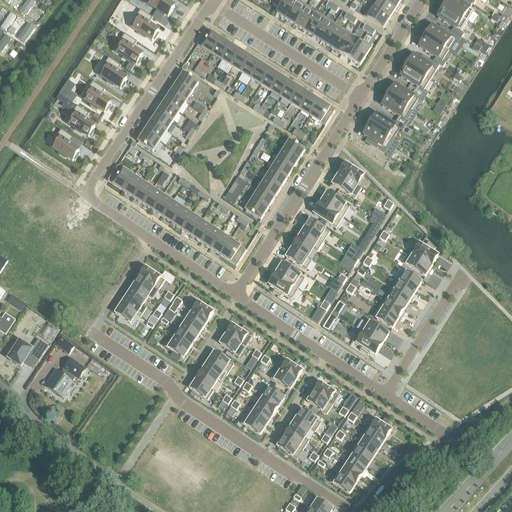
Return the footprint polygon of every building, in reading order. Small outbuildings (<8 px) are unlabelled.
[(33,0),(28,0),(20,12),(27,17),(36,2),(33,0)] [(147,0),(145,3),(168,19),(174,8),(164,1),(165,0),(147,0)] [(286,21),(298,1),(295,0),(285,0),(276,15),(286,21)] [(395,11),(376,0),(374,0),(370,8),(389,21),(395,11)] [(401,2),(396,0),(376,0),(395,11),(401,2)] [(453,0),(449,0),(444,9),(467,23),(473,12),(469,10),(472,5),(463,0),(461,0),(460,4),(453,0)] [(295,27),(307,7),(298,1),(286,21),(295,27)] [(304,32),(316,13),(314,16),(306,11),(308,8),(307,7),(295,27),(304,32)] [(389,21),(370,8),(364,18),(383,30),(389,21)] [(444,9),(438,19),(454,29),(451,33),(461,40),(464,35),(460,33),(467,23),(444,9)] [(140,11),(129,27),(139,34),(138,35),(144,40),(145,38),(152,43),(153,41),(154,42),(159,35),(157,34),(159,32),(148,25),(152,19),(140,11)] [(7,32),(16,16),(10,13),(1,28),(7,32)] [(313,38),(325,19),(316,13),(304,32),(313,38)] [(322,44),(335,25),(325,19),(313,38),(322,44)] [(18,37),(23,41),(33,28),(28,24),(18,37)] [(331,50),(344,30),(335,25),(322,44),(331,50)] [(432,28),(426,38),(448,52),(455,42),(458,44),(461,40),(451,33),(446,30),(443,34),(432,28)] [(341,55),(353,36),(344,30),(331,50),(341,55)] [(212,56),(221,41),(207,32),(197,47),(212,56)] [(6,35),(0,42),(0,51),(3,54),(12,39),(6,35)] [(124,35),(113,52),(123,58),(122,59),(128,64),(129,62),(130,63),(135,66),(136,67),(137,65),(139,66),(143,59),(141,58),(143,56),(132,49),(136,43),(124,35)] [(350,61),(362,42),(360,45),(351,40),(353,36),(341,55),(350,61)] [(426,38),(419,49),(436,59),(433,63),(439,67),(442,69),(445,65),(442,63),(448,52),(426,38)] [(222,62),(231,47),(221,41),(212,56),(222,62)] [(359,67),(372,48),(362,42),(350,61),(359,67)] [(232,68),(241,53),(231,47),(222,62),(232,68)] [(241,74),(251,59),(241,53),(232,68),(241,74)] [(414,57),(407,68),(430,82),(439,67),(433,63),(426,59),(423,63),(414,57)] [(108,59),(97,76),(107,82),(106,83),(113,88),(113,86),(120,91),(121,89),(123,90),(126,85),(124,84),(127,80),(116,73),(121,67),(108,59)] [(251,81),(261,66),(251,59),(241,74),(251,81)] [(130,63),(126,70),(131,73),(135,66),(130,63)] [(208,74),(211,67),(201,63),(198,70),(208,74)] [(261,87),(271,72),(261,66),(251,81),(261,87)] [(407,68),(401,78),(417,88),(414,92),(425,99),(428,95),(423,92),(430,82),(407,68)] [(271,93),(280,78),(271,72),(261,87),(271,93)] [(191,95),(198,85),(183,75),(176,85),(191,95)] [(281,99),(290,84),(280,78),(271,93),(281,99)] [(92,83),(81,100),(91,106),(90,107),(97,112),(98,110),(104,115),(105,113),(107,114),(111,107),(110,106),(111,104),(100,97),(105,91),(92,83)] [(291,106),(300,90),(290,84),(281,99),(291,106)] [(191,95),(176,85),(170,95),(185,105),(191,95)] [(395,86),(389,97),(411,111),(418,101),(422,104),(425,99),(414,92),(411,97),(395,86)] [(300,112),(310,97),(300,90),(291,106),(300,112)] [(185,105),(170,95),(163,104),(179,114),(185,105)] [(310,118),(320,103),(310,97),(300,112),(310,118)] [(389,97),(382,107),(399,118),(396,122),(405,128),(408,124),(405,121),(411,111),(389,97)] [(325,127),(334,112),(320,103),(310,118),(325,127)] [(179,114),(163,104),(157,114),(172,124),(179,114)] [(77,107),(66,124),(75,130),(74,131),(81,136),(82,134),(88,139),(90,137),(91,138),(94,133),(92,132),(95,128),(85,121),(89,115),(77,107)] [(172,124),(157,114),(151,124),(166,134),(172,124)] [(377,116),(370,126),(393,141),(399,130),(403,132),(405,128),(396,122),(393,126),(377,116)] [(166,134),(151,124),(144,134),(159,144),(166,134)] [(370,126),(363,137),(372,143),(370,147),(383,155),(386,151),(393,141),(370,126)] [(61,131),(50,148),(59,154),(58,155),(65,160),(66,158),(72,163),(74,161),(75,162),(78,157),(77,156),(79,152),(69,146),(73,139),(61,131)] [(159,144),(144,134),(138,143),(153,153),(159,144)] [(298,162),(304,152),(289,142),(283,152),(298,162)] [(135,157),(137,153),(131,148),(128,153),(135,157)] [(292,172),(298,162),(283,152),(277,162),(292,172)] [(292,172),(277,162),(270,172),(286,182),(292,172)] [(345,165),(339,176),(357,188),(357,187),(364,177),(359,174),(360,173),(353,166),(351,169),(345,165)] [(123,193),(133,178),(117,167),(107,182),(123,193)] [(286,182),(270,172),(264,182),(279,192),(286,182)] [(339,176),(332,186),(355,201),(361,190),(362,190),(357,187),(357,188),(339,176)] [(133,199),(143,184),(133,178),(123,193),(133,199)] [(279,192),(264,182),(258,192),(273,202),(279,192)] [(143,206),(153,190),(143,184),(133,199),(143,206)] [(152,212),(162,197),(153,190),(143,206),(152,212)] [(273,202),(258,192),(252,202),(267,211),(273,202)] [(327,195),(320,205),(343,219),(349,209),(327,195)] [(162,218),(172,203),(162,197),(152,212),(162,218)] [(261,221),(267,211),(252,202),(245,212),(261,221)] [(172,225),(182,210),(172,203),(162,218),(172,225)] [(320,205),(314,216),(336,230),(343,219),(320,205)] [(182,231),(192,216),(182,210),(172,225),(182,231)] [(191,238),(201,223),(192,216),(182,231),(191,238)] [(372,217),(369,222),(374,225),(379,229),(382,224),(372,217)] [(309,222),(304,231),(323,244),(329,234),(309,222)] [(201,244),(211,229),(201,223),(191,238),(201,244)] [(211,250),(221,235),(211,229),(201,244),(211,250)] [(304,231),(298,241),(313,250),(313,251),(317,253),(323,244),(304,231)] [(220,257),(230,242),(221,235),(211,250),(220,257)] [(298,241),(292,250),(307,259),(308,259),(313,251),(313,250),(298,241)] [(236,267),(246,252),(230,242),(220,257),(236,267)] [(415,243),(409,254),(431,268),(438,258),(432,254),(435,249),(428,242),(424,249),(415,243)] [(362,245),(358,250),(363,253),(367,248),(362,245)] [(292,250),(286,259),(305,272),(311,262),(312,262),(308,259),(307,259),(292,250)] [(409,254),(402,264),(425,278),(431,268),(409,254)] [(282,266),(275,276),(298,290),(304,280),(282,266)] [(165,282),(145,270),(139,279),(159,291),(165,282)] [(402,272),(396,281),(415,294),(421,284),(402,272)] [(275,276),(269,287),(274,290),(272,293),(280,298),(282,295),(291,301),(298,290),(275,276)] [(159,291),(139,279),(133,288),(149,298),(153,301),(159,291)] [(396,281),(390,291),(409,303),(415,294),(396,281)] [(149,298),(133,288),(127,297),(143,307),(149,298)] [(390,291),(384,300),(404,312),(409,303),(390,291)] [(7,301),(22,312),(27,306),(11,295),(7,301)] [(143,307),(127,297),(121,306),(136,316),(140,319),(147,310),(143,307)] [(378,309),(382,312),(382,311),(398,321),(404,312),(384,300),(378,309)] [(213,314),(194,302),(188,311),(192,314),(207,324),(213,314)] [(136,316),(121,306),(115,315),(130,326),(136,316)] [(169,311),(162,320),(168,324),(170,325),(176,316),(169,311)] [(382,312),(376,321),(392,331),(398,321),(382,311),(382,312)] [(207,324),(192,314),(186,323),(201,333),(207,324)] [(0,333),(5,337),(15,322),(5,315),(0,322),(0,333)] [(366,322),(359,333),(381,347),(388,336),(366,322)] [(201,333),(186,323),(180,332),(195,342),(201,333)] [(251,340),(232,327),(226,336),(245,349),(251,340)] [(195,342),(180,332),(176,329),(170,338),(189,351),(195,342)] [(359,333),(352,343),(361,348),(359,352),(367,357),(369,354),(375,357),(381,347),(359,333)] [(245,349),(226,336),(220,346),(239,358),(245,349)] [(189,351),(170,338),(164,348),(183,360),(189,351)] [(69,355),(74,348),(62,339),(57,347),(69,355)] [(20,343),(8,360),(21,369),(23,364),(29,356),(39,363),(49,348),(38,341),(32,350),(20,343)] [(233,367),(214,354),(208,363),(227,376),(233,367)] [(78,381),(85,370),(71,360),(64,370),(60,375),(56,372),(45,388),(62,399),(76,379),(78,381)] [(302,373),(283,360),(277,370),(296,383),(302,373)] [(227,376),(208,363),(202,373),(217,383),(221,385),(227,376)] [(296,383),(277,370),(270,379),(290,392),(296,383)] [(217,383),(202,373),(196,382),(211,392),(217,383)] [(211,392),(196,382),(190,391),(207,402),(213,393),(211,392)] [(335,395),(320,385),(313,394),(329,404),(335,395)] [(284,400),(265,388),(259,397),(278,409),(284,400)] [(329,404),(313,394),(307,403),(326,416),(333,407),(329,404)] [(278,409),(259,397),(253,406),(272,419),(278,409)] [(272,419),(253,406),(247,415),(266,428),(272,419)] [(321,425),(302,412),(296,421),(311,431),(315,434),(321,425)] [(266,428),(247,415),(241,424),(260,437),(266,428)] [(391,432),(372,419),(366,428),(385,441),(391,432)] [(311,431),(296,421),(289,430),(305,440),(311,431)] [(385,441),(366,428),(360,438),(379,450),(385,441)] [(305,440),(289,430),(283,439),(303,452),(309,443),(305,440)] [(379,450),(360,438),(354,447),(373,459),(379,450)] [(303,452),(283,439),(277,449),(296,461),(303,452)] [(373,459),(354,447),(348,456),(367,469),(373,459)] [(367,469),(348,456),(342,465),(346,468),(361,478),(367,469)] [(361,478),(346,468),(340,477),(355,487),(361,478)] [(355,487),(340,477),(336,474),(330,483),(349,496),(355,487)] [(318,502),(317,502),(311,511),(332,511),(318,502)]
